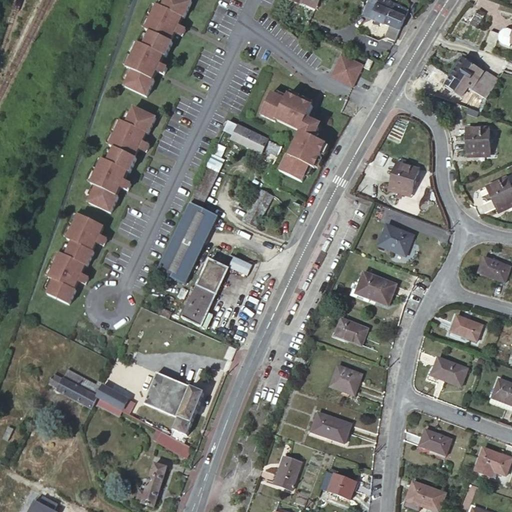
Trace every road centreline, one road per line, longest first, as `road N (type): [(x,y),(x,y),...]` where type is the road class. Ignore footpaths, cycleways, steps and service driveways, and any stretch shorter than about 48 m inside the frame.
road 1 (secondary): [(194,511),(258,345),(380,109)]
road 2 (residential): [(246,27),(118,293)]
road 3 (residential): [(390,94),(434,125),(448,210),(465,224)]
road 4 (residential): [(380,109),(326,84),(246,27)]
road 5 (unknown): [(245,375),(288,418),(303,346)]
road 6 (residential): [(396,398),(511,441)]
